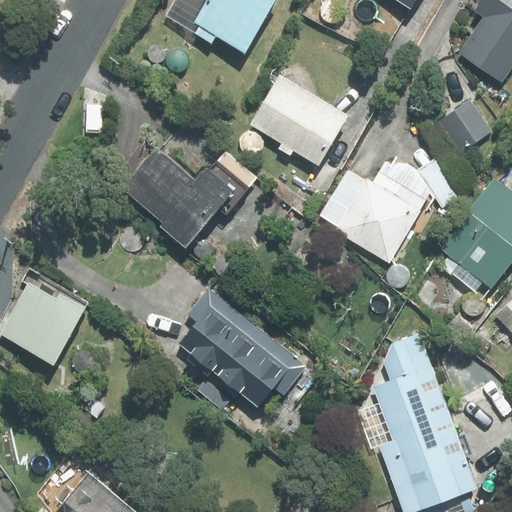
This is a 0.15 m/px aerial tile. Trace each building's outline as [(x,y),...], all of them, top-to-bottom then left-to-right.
[(172,0),(162,18),(209,45),(212,40),(241,57),(273,0),(172,0)] [(388,0),(406,12),(413,0),(388,0)] [(511,0),(480,0),(472,12),(481,19),(458,54),(501,83),(511,66),(511,0)] [(279,146),(276,151),(285,157),(288,152),(314,167),(344,117),(279,78),(249,128),(279,146)] [(469,102),(438,122),(458,154),(489,133),(469,102)] [(160,227),(157,231),(182,251),(229,194),(201,171),(192,182),(155,151),(120,194),(160,227)] [(434,160),(417,172),(440,210),(458,198),(434,160)] [(318,218),(322,220),(317,228),(324,232),(329,224),(337,229),(334,232),(387,264),(394,253),(401,258),(411,243),(403,239),(424,204),(377,175),(370,187),(346,173),(318,218)] [(448,259),(441,268),(473,293),(481,283),(490,290),(511,261),(511,197),(492,182),(438,252),(448,259)] [(27,286),(0,335),(53,363),(81,311),(58,300),(56,302),(27,286)] [(217,378),(216,380),(237,397),(238,396),(254,408),(270,389),(278,397),(302,367),(208,291),(186,317),(196,325),(178,346),(189,355),(188,358),(210,375),(211,374),(217,378)] [(385,297),(377,309),(387,316),(395,303),(385,297)] [(511,301),(497,315),(511,332),(511,301)] [(390,443),(377,447),(400,511),(440,511),(438,504),(473,492),(417,334),(391,344),(381,364),(388,383),(371,390),(390,443)] [(229,401),(204,380),(195,391),(221,412),(229,401)] [(95,402),(87,414),(96,419),(103,408),(95,402)] [(129,511),(86,476),(79,485),(58,469),(33,499),(48,511),(129,511)]
